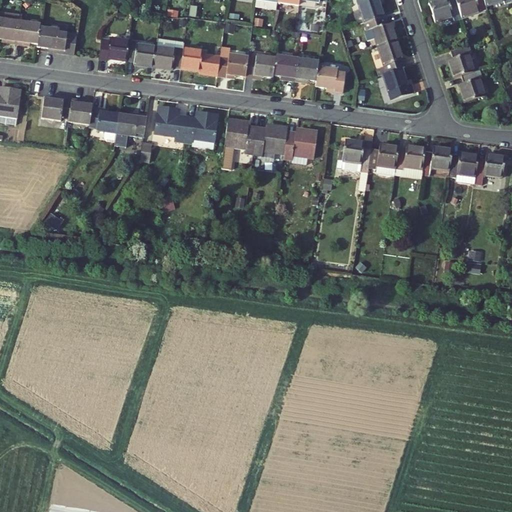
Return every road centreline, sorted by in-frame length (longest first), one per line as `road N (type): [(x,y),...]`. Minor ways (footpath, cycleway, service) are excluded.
road 1 (residential): [(451,131),(0,68)]
road 2 (residential): [(407,0),(451,131)]
